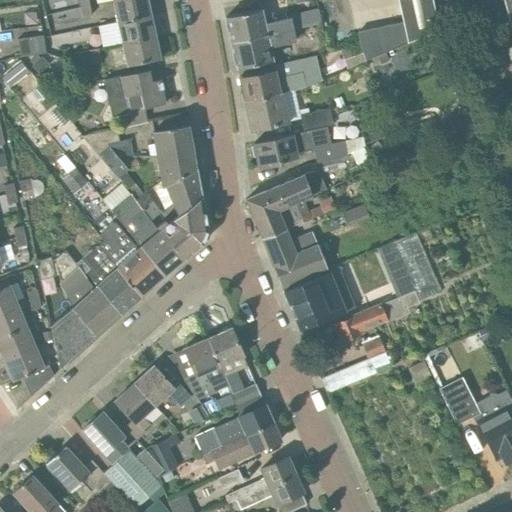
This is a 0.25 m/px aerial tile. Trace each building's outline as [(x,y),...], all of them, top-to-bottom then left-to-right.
[(68,3),(67,0),(46,0),(49,8),(68,3)] [(78,0),(80,8),(91,6),(90,0),(78,0)] [(117,23),(150,16),(147,0),(116,0),(113,1),(117,23)] [(357,45),(364,63),(439,30),(432,0),(397,0),(402,22),(357,32),(360,44),(357,45)] [(511,0),(502,0),(511,36),(511,0)] [(91,6),(80,8),(83,18),(93,16),(91,6)] [(231,43),(292,31),(290,19),(264,25),(260,10),(226,17),(231,43)] [(122,45),(155,38),(150,16),(117,23),(122,45)] [(54,31),(55,49),(92,47),(91,29),(54,31)] [(237,69),(273,61),(271,47),(295,42),(292,31),(231,43),(237,69)] [(43,36),(17,39),(20,57),(45,54),(43,36)] [(122,45),(126,67),(160,60),(155,38),(122,45)] [(347,70),(364,63),(357,45),(340,50),(347,70)] [(99,49),(89,50),(73,54),(76,66),(93,62),(93,60),(100,59),(99,49)] [(385,53),(378,58),(382,64),(389,60),(385,53)] [(41,57),(31,66),(39,74),(49,65),(41,57)] [(22,63),(3,78),(11,87),(30,73),(22,63)] [(117,116),(120,129),(147,122),(144,108),(165,104),(160,80),(151,82),(149,70),(103,80),(111,118),(117,116)] [(239,78),(244,102),(283,93),(306,87),(303,73),(277,79),(275,70),(239,78)] [(33,93),(39,100),(47,94),(41,86),(33,93)] [(244,102),(251,131),(290,123),(283,93),(244,102)] [(330,109),(300,115),(303,131),(326,126),(333,125),(330,109)] [(448,147),(467,140),(461,123),(442,130),(448,147)] [(381,125),(370,129),(372,136),(384,131),(381,125)] [(165,189),(197,169),(189,126),(151,133),(162,189),(164,187),(165,189)] [(260,169),(282,164),(282,161),(298,158),(297,152),(313,148),(330,144),(326,126),(293,134),(254,143),(254,146),(251,147),(253,158),(257,157),(260,169)] [(117,129),(81,135),(108,167),(119,158),(118,157),(132,156),(133,155),(130,140),(119,141),(117,129)] [(330,144),(313,148),(316,163),(322,162),(339,159),(340,159),(347,155),(344,141),(330,144)] [(368,161),(362,148),(353,152),(359,165),(368,161)] [(426,151),(414,156),(418,164),(429,159),(426,151)] [(136,202),(145,196),(143,194),(128,175),(126,172),(129,171),(124,163),(119,158),(108,167),(122,183),(130,193),(136,202)] [(341,169),(339,159),(322,162),(324,172),(341,169)] [(69,188),(82,177),(75,168),(67,174),(61,179),(69,188)] [(185,212),(202,198),(197,169),(165,189),(172,204),(177,215),(178,217),(185,212)] [(275,187),(285,208),(290,206),(323,191),(313,169),(275,187)] [(34,197),(31,180),(30,178),(18,181),(23,201),(35,198),(34,197)] [(5,195),(15,193),(13,183),(4,185),(5,195)] [(139,246),(164,276),(183,260),(162,233),(156,226),(155,227),(150,220),(144,211),(136,202),(130,193),(122,183),(102,200),(110,210),(140,245),(139,246)] [(290,206),(285,208),(275,187),(246,200),(262,241),(287,231),(286,229),(310,220),(307,212),(295,217),(290,206)] [(136,202),(144,211),(155,203),(148,193),(147,191),(143,194),(145,196),(136,202)] [(15,193),(5,195),(7,205),(16,203),(15,193)] [(318,201),(320,206),(323,214),(335,209),(330,196),(318,201)] [(185,212),(178,217),(177,215),(167,223),(165,219),(156,226),(162,233),(183,260),(203,243),(204,241),(205,240),(206,239),(207,238),(207,235),(207,233),(207,232),(202,198),(185,212)] [(144,211),(150,220),(161,212),(155,203),(144,211)] [(364,204),(343,212),(348,225),(369,218),(364,204)] [(107,259),(140,297),(164,276),(139,246),(136,248),(115,222),(113,224),(112,223),(100,232),(101,234),(100,235),(104,241),(98,246),(97,247),(101,252),(108,258),(107,259)] [(15,238),(24,236),(22,226),(13,228),(15,238)] [(281,287),(306,277),(307,278),(327,269),(312,232),(291,240),(287,231),(262,241),(269,257),(281,287)] [(441,292),(416,232),(388,243),(395,260),(400,258),(408,276),(409,279),(414,291),(419,301),(441,292)] [(17,248),(19,247),(26,245),(24,236),(15,238),(17,248)] [(96,284),(95,285),(97,288),(121,315),(140,297),(107,259),(108,258),(101,252),(97,247),(98,246),(97,246),(81,259),(90,269),(86,272),(96,284)] [(29,259),(26,247),(18,249),(20,260),(29,259)] [(72,305),(68,309),(95,338),(121,315),(97,288),(95,285),(93,287),(86,278),(78,266),(65,250),(63,251),(54,258),(61,281),(59,283),(66,297),(72,305)] [(36,262),(40,280),(55,276),(51,258),(36,262)] [(327,269),(307,278),(306,277),(281,287),(288,305),(299,331),(355,308),(337,265),(327,269)] [(0,314),(18,307),(9,285),(0,288),(0,314)] [(368,291),(371,302),(394,295),(391,285),(368,291)] [(29,301),(39,299),(37,289),(27,291),(29,301)] [(420,303),(419,301),(414,291),(381,304),(380,303),(347,317),(346,317),(335,321),(335,323),(328,326),(332,337),(340,334),(343,342),(360,335),(360,332),(386,322),(387,323),(409,313),(407,308),(420,303)] [(39,299),(29,301),(31,311),(41,309),(39,299)] [(0,337),(26,327),(18,307),(0,314),(0,337)] [(68,309),(49,326),(60,369),(95,338),(68,309)] [(0,351),(4,360),(35,347),(26,327),(0,337),(0,351)] [(486,327),(478,330),(482,341),(490,338),(486,327)] [(223,378),(224,378),(229,375),(247,367),(242,356),(243,356),(231,329),(207,339),(223,378)] [(49,331),(41,333),(43,342),(51,340),(49,331)] [(475,332),(461,339),(468,353),(482,347),(475,332)] [(320,379),(327,394),(395,366),(389,350),(385,351),(380,338),(362,346),(367,359),(320,379)] [(183,379),(197,400),(228,386),(224,378),(223,378),(207,339),(183,349),(194,374),(183,379)] [(35,347),(4,360),(13,381),(22,378),(30,398),(54,377),(49,366),(44,368),(35,347)] [(413,358),(419,369),(426,366),(421,355),(413,358)] [(178,382),(172,388),(153,366),(134,384),(154,407),(167,395),(179,409),(191,397),(178,382)] [(456,426),(474,417),(481,413),(476,403),(462,377),(459,378),(453,381),(452,382),(438,389),(456,426)] [(232,382),(241,403),(260,395),(254,384),(241,389),(237,380),(232,382)] [(354,400),(365,421),(399,404),(389,383),(354,400)] [(143,417),(154,407),(134,384),(114,401),(132,420),(124,427),(136,441),(145,432),(144,431),(150,424),(143,417)] [(497,394),(494,409),(476,420),(496,459),(501,456),(505,464),(511,460),(511,401),(511,399),(506,390),(497,394)] [(220,410),(214,398),(202,403),(208,416),(220,410)] [(409,425),(399,404),(365,421),(375,442),(409,425)] [(209,417),(201,405),(188,413),(196,425),(209,417)] [(227,443),(272,422),(264,405),(236,418),(208,430),(212,442),(207,444),(210,451),(213,450),(213,451),(227,444),(227,443)] [(441,422),(451,417),(446,406),(436,412),(441,422)] [(120,441),(124,438),(101,413),(82,430),(104,455),(105,454),(111,462),(126,448),(120,441)] [(446,432),(456,427),(451,417),(441,422),(446,432)] [(214,461),(217,468),(280,441),(272,422),(227,443),(227,444),(213,451),(213,450),(210,451),(210,452),(203,455),(207,464),(214,461)] [(163,470),(165,473),(177,467),(166,443),(164,440),(152,446),(163,469),(163,470)] [(394,483),(430,465),(430,464),(429,465),(419,445),(384,462),(394,482),(393,482),(394,483)] [(73,507),(77,511),(109,481),(103,473),(91,461),(84,468),(65,446),(45,464),(79,501),(73,507)] [(466,447),(456,453),(459,460),(470,455),(466,447)] [(163,470),(163,469),(145,449),(136,456),(129,450),(103,473),(109,481),(119,491),(135,509),(160,487),(161,485),(155,477),(163,470)] [(249,495),(295,475),(287,457),(259,470),(263,478),(260,479),(261,480),(225,496),(228,503),(241,498),(249,495)] [(430,465),(394,483),(404,504),(408,502),(410,505),(424,498),(422,495),(440,486),(430,465)] [(238,469),(218,478),(223,490),(243,480),(238,469)] [(172,472),(163,477),(166,483),(175,479),(172,472)] [(292,511),(306,505),(301,493),(303,493),(295,475),(249,495),(241,498),(245,508),(271,496),(275,506),(277,506),(277,511),(292,511)] [(29,511),(64,511),(32,476),(13,493),(29,511)] [(163,494),(160,487),(149,496),(155,502),(163,494)] [(186,493),(189,500),(198,495),(196,489),(186,493)] [(202,511),(199,511),(194,511),(189,500),(186,493),(168,501),(172,511),(202,511)]
